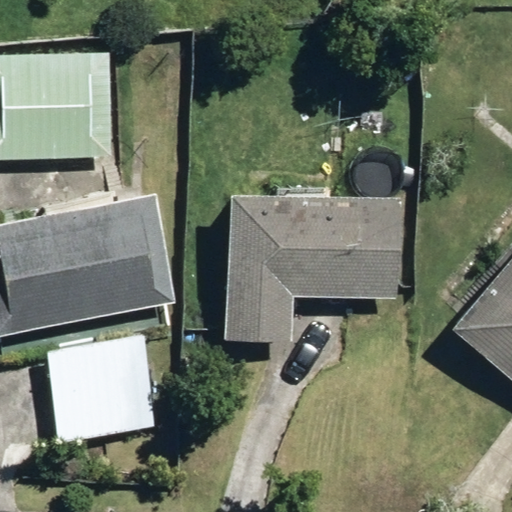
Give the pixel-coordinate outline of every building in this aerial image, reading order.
[(0,53),(0,158),(113,157),(111,52),(0,53)] [(465,218),(488,237),(511,207),(511,203),(491,186),(465,218)] [(0,227),(0,339),(175,305),(153,198),(0,227)] [(229,344),(293,345),(293,298),(401,300),(402,200),(230,199),(229,344)] [(511,263),(455,330),(511,379),(511,263)] [(50,354),(67,442),(157,426),(142,338),(50,354)]
